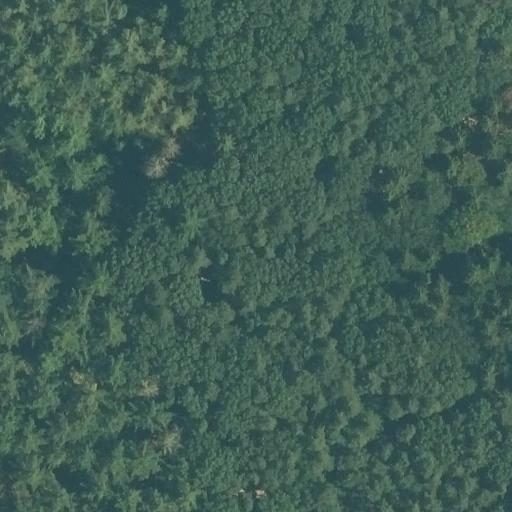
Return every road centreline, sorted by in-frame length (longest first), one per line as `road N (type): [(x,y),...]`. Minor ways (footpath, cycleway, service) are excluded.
road 1 (track): [(251,160),(96,228),(200,511)]
road 2 (track): [(503,0),(389,195),(325,181)]
